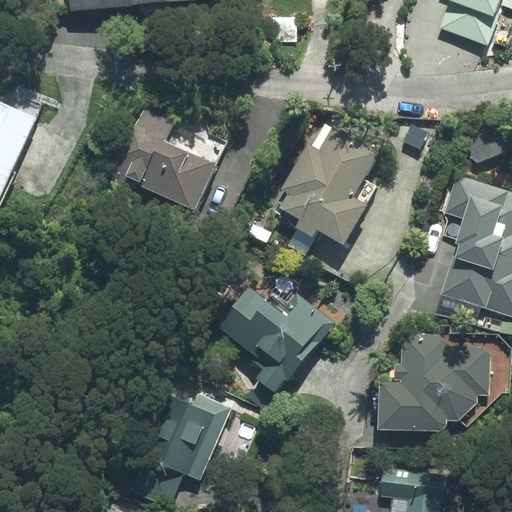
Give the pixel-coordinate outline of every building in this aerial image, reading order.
[(78,0),(79,12),(215,2),(214,0),(78,0)] [(511,0),(450,0),(441,25),(489,43),(504,4),(511,6),(511,0)] [(0,196),(10,201),(46,119),(0,98),(0,196)] [(202,211),(223,164),(170,141),(179,121),(147,107),(113,182),(136,193),(141,183),(202,211)] [(388,152),(341,126),(328,150),(315,142),(290,188),(289,187),(280,203),(291,210),(285,221),(319,240),(324,231),(353,247),(376,205),(362,197),(388,152)] [(511,191),(460,175),(447,214),(468,220),(444,295),(511,316),(511,191)] [(345,324),(307,295),(293,313),(259,287),(243,309),(237,305),(220,327),(274,369),(263,383),(284,399),(295,385),(297,387),(302,380),(345,324)] [(501,397),(502,358),(492,348),(458,348),(446,336),(420,335),(409,345),(408,385),(390,384),(389,432),(453,433),(459,428),(459,423),(471,423),(489,405),(489,397),(501,397)] [(194,379),(181,373),(177,382),(190,388),(194,379)] [(205,482),(235,410),(173,384),(143,455),(149,458),(135,492),(175,509),(189,476),(205,482)] [(448,511),(449,473),(384,471),(383,496),(412,497),(412,511),(393,511),(448,511)]
